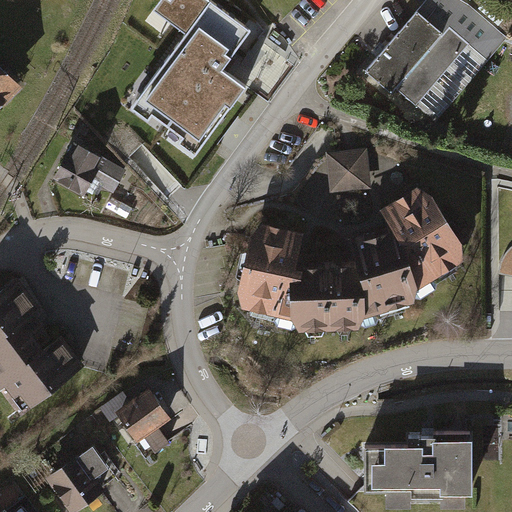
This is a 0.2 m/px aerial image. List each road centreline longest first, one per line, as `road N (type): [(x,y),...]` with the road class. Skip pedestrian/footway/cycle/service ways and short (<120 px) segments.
road 1 (residential): [(368,0),(236,169),(183,261),(183,323),(197,370),(259,450)]
road 2 (residential): [(511,354),(438,357),(374,372),(312,404),(259,450)]
